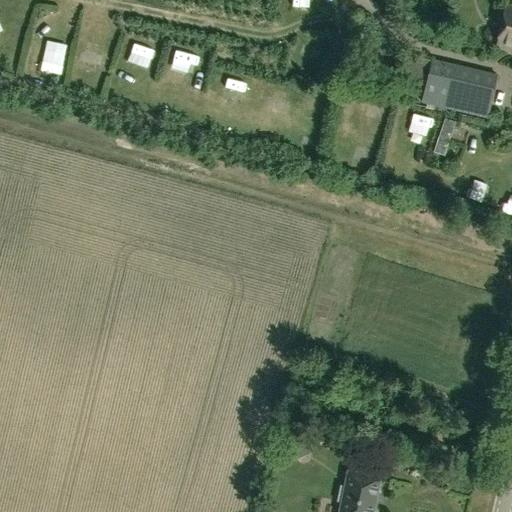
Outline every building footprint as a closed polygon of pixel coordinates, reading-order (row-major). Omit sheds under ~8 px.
[(511,50),(511,5),(506,5),(497,48),(511,50)] [(65,73),(69,38),(56,37),(52,71),(65,73)] [(86,40),(85,61),(97,62),(97,40),(86,40)] [(488,117),(497,75),(431,60),(406,55),(400,80),(425,86),(421,102),(488,117)] [(231,76),(226,97),(246,102),(251,81),(231,76)] [(389,128),(392,102),(377,101),(374,127),(389,128)] [(440,130),(433,152),(443,155),(454,123),(444,119),(440,130)] [(313,127),(304,151),(320,157),(328,132),(313,127)] [(363,164),(380,162),(379,147),(361,149),(363,164)] [(420,172),(421,160),(393,159),(393,170),(420,172)] [(298,444),(304,460),(315,456),(308,440),(298,444)] [(348,471),(339,511),(373,511),(381,478),(348,471)]
